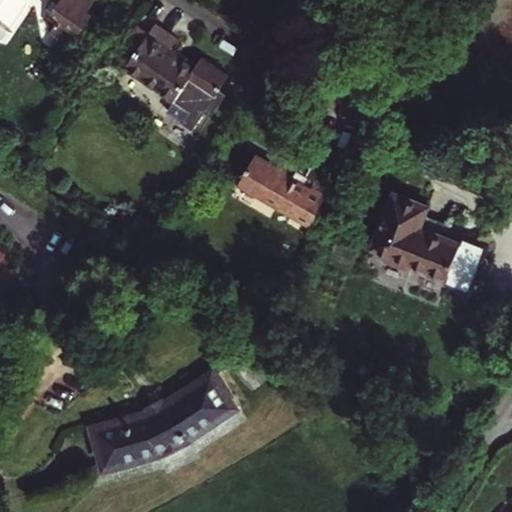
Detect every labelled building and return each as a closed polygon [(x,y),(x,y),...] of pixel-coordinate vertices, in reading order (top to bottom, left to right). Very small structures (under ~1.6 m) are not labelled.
[(65,0),(62,4),(57,0),(56,0),(50,10),(51,20),(60,26),(56,32),(77,46),(85,34),(92,40),(104,21),(92,13),(101,0),(65,0)] [(158,24),(129,65),(176,97),(167,110),(194,129),(207,110),(213,114),(224,98),(218,94),(231,75),(204,57),(198,66),(173,48),(180,39),(158,24)] [(327,145),(309,175),(334,191),(352,160),(327,145)] [(242,183),(314,225),(331,198),(305,182),(259,154),(242,183)] [(334,191),(309,175),(305,182),(331,198),(334,191)] [(411,269),(414,261),(452,277),(465,244),(422,227),(430,205),(399,194),(378,247),(392,253),(389,260),(411,269)] [(0,267),(8,255),(0,248),(0,267)] [(240,407),(217,371),(169,401),(167,397),(149,405),(151,411),(96,425),(108,468),(160,453),(162,455),(195,440),(193,437),(240,407)]
